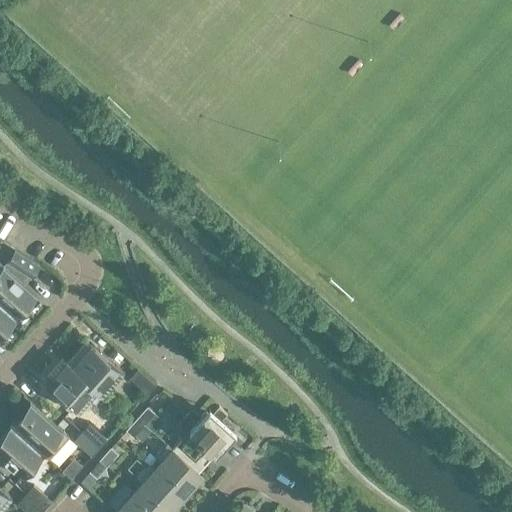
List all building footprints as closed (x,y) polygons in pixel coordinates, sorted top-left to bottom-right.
[(0,301),(16,316),(17,315),(12,311),(30,290),(35,294),(36,293),(18,278),(26,270),(36,277),(44,264),(13,245),(6,257),(10,260),(5,265),(0,261),(0,301)] [(16,316),(0,301),(0,323),(11,312),(16,316)] [(60,355),(66,360),(103,393),(122,372),(123,372),(124,371),(123,370),(123,371),(86,338),(87,337),(86,337),(84,338),(90,343),(84,350),(79,346),(67,358),(66,358),(62,355),(63,354),(62,353),(60,355)] [(103,393),(66,360),(47,382),(41,376),(40,378),(41,379),(41,378),(78,411),(77,411),(78,412),(79,411),(75,407),(93,386),(102,394),(101,395),(102,395),(103,394),(103,393)] [(129,376),(147,393),(155,384),(137,368),(129,376)] [(10,422),(10,423),(49,457),(68,436),(69,435),(29,400),(29,401),(34,406),(15,426),(10,422)] [(144,424),(155,412),(147,405),(137,417),(144,424)] [(206,410),(189,428),(216,452),(232,433),(235,430),(233,428),(230,431),(220,423),(223,419),(222,418),(219,422),(207,411),(210,408),(209,407),(206,410)] [(133,436),(144,424),(137,417),(125,429),(133,436)] [(107,437),(90,421),(81,430),(99,446),(107,437)] [(48,458),(49,457),(10,423),(9,423),(14,428),(0,443),(0,454),(23,475),(24,474),(42,453),(48,458)] [(216,452),(189,428),(172,447),(166,443),(201,476),(202,474),(199,471),(216,452)] [(99,446),(81,430),(74,439),(91,455),(99,446)] [(201,476),(166,443),(155,455),(161,460),(153,468),(148,463),(147,464),(183,496),(184,495),(180,492),(197,473),(201,476)] [(107,465),(118,453),(110,446),(100,458),(107,465)] [(96,477),(107,465),(100,458),(89,471),(96,477)] [(183,496),(147,464),(137,476),(142,480),(135,489),(160,511),(162,511),(179,493),(182,496),(183,496)] [(34,484),(25,493),(43,509),(51,500),(34,484)] [(0,508),(10,497),(11,497),(12,496),(11,495),(11,496),(0,486),(0,508)] [(160,511),(135,489),(117,509),(116,509),(115,510),(116,511),(160,511)] [(40,511),(43,509),(25,493),(17,502),(28,511),(40,511)] [(251,511),(244,505),(247,502),(246,501),(246,500),(235,511),(251,511)]
